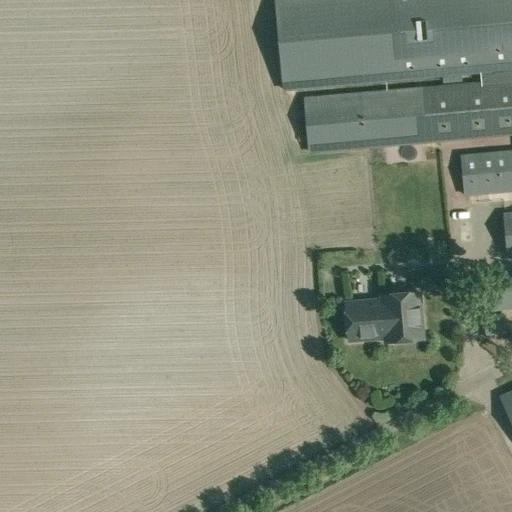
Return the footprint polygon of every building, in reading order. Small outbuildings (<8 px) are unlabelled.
[(511,0),(275,0),(282,87),(399,78),(480,71),(481,83),(417,88),(303,98),(308,151),(511,133),(511,151),(462,155),(465,194),(511,189),(511,0)] [(505,256),(511,255),(511,212),(501,214),(505,256)] [(511,276),(479,280),(485,328),(511,324),(511,276)] [(382,299),(346,302),(349,340),(385,337),(386,341),(423,338),(420,292),(382,295),(382,299)] [(511,391),(501,397),(511,421),(511,391)]
